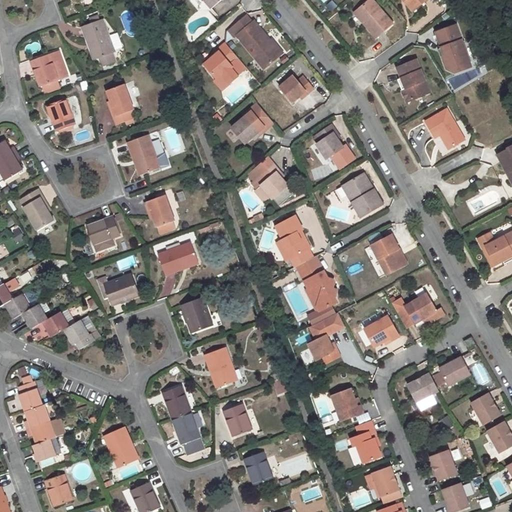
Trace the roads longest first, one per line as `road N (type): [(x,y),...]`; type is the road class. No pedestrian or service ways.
road 1 (residential): [(479,323),(387,368),(381,383),(428,511)]
road 2 (residential): [(134,371),(174,347),(154,311),(122,320),(119,332)]
road 3 (residential): [(123,402),(4,342)]
